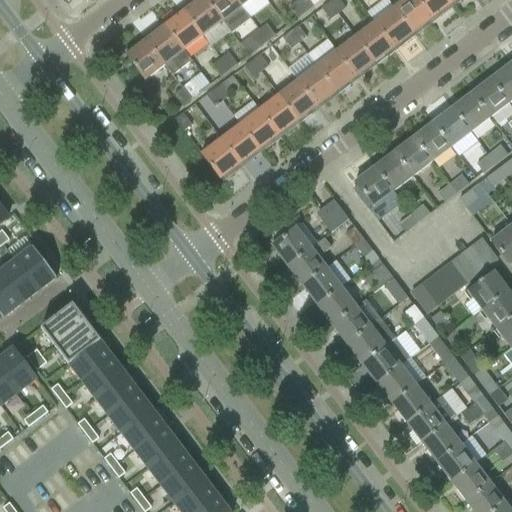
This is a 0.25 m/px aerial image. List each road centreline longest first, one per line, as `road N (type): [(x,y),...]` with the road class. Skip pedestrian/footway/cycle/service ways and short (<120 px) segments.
road 1 (residential): [(191,260),(511,14)]
road 2 (secondary): [(383,511),(191,260)]
road 3 (secondary): [(146,294),(310,511)]
road 4 (secondary): [(191,260),(42,64)]
road 5 (secondary): [(0,101),(146,294)]
